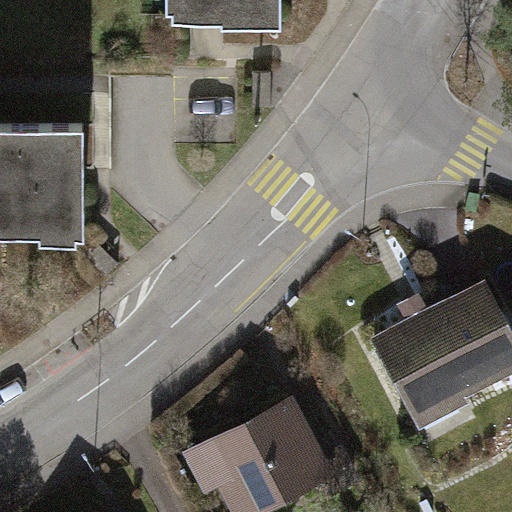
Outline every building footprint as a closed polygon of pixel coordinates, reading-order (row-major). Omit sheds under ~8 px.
[(175,10),(175,18),(224,18),(224,23),(284,23),(284,0),(169,0),(169,10),(175,10)] [(274,71),(256,72),(256,106),(275,106),(274,71)] [(0,232),(39,233),(39,239),(76,238),(76,233),(84,233),(83,124),(0,124),(0,232)] [(511,328),(484,277),(366,340),(412,426),(511,372),(511,328)] [(292,392),(174,451),(197,496),(212,489),(223,511),(256,511),(333,474),(292,392)]
